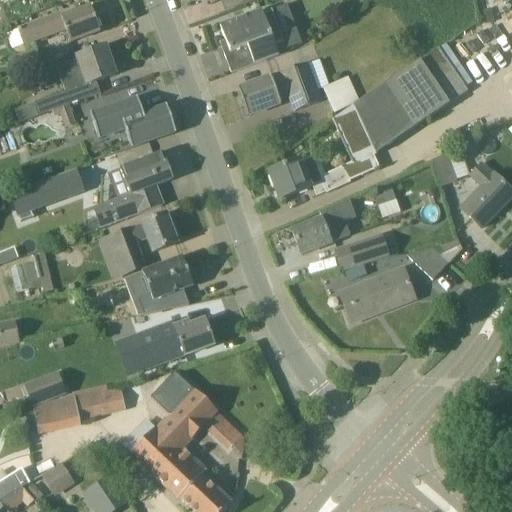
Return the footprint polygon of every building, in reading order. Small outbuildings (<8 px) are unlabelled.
[(70,43),(100,33),(91,9),(75,14),(74,10),(68,13),(17,31),(23,46),(66,30),(70,43)] [(274,43),(283,39),(272,10),(263,14),(261,10),(220,26),(230,52),(224,54),(232,73),(278,55),(274,43)] [(93,85),(116,77),(105,48),(77,59),(55,67),(61,80),(66,93),(34,105),(38,117),(52,111),(69,106),(96,96),(93,85)] [(332,121),(351,164),(358,179),(379,169),(373,157),(376,155),(467,93),(437,49),(358,104),(335,119),(332,121)] [(37,50),(11,61),(17,76),(43,65),(37,50)] [(287,73),(286,72),(271,78),(238,91),(248,118),(281,105),(278,98),(286,95),(293,114),(321,104),(307,66),(287,73)] [(335,119),(358,104),(347,80),(323,93),(335,119)] [(71,111),(69,106),(52,111),(54,118),(60,115),(71,111)] [(176,134),(167,108),(123,123),(118,107),(94,115),(102,139),(126,131),(132,149),(176,134)] [(121,183),(126,197),(92,210),(100,229),(134,217),(162,206),(156,191),(150,193),(148,188),(171,180),(162,154),(120,169),(125,181),(121,183)] [(439,182),(441,188),(457,183),(447,155),(432,162),(439,182)] [(358,179),(351,164),(319,178),(310,156),(269,173),(281,202),(322,185),(326,195),(351,184),(350,182),(358,179)] [(460,210),(482,230),(511,198),(511,192),(494,175),(492,177),(480,165),(469,176),(481,187),(460,210)] [(55,179),(2,199),(9,218),(62,198),(55,179)] [(152,254),(177,245),(166,217),(142,226),(110,238),(124,277),(145,269),(136,245),(147,241),(152,254)] [(325,228),(322,219),(292,230),(301,256),(351,238),(345,221),(325,228)] [(381,239),(335,254),(341,272),(387,256),(381,239)] [(446,267),(432,253),(430,251),(406,257),(432,281),(446,267)] [(173,294),(192,287),(182,259),(142,274),(150,296),(137,301),(143,316),(178,309),(173,294)] [(414,300),(403,270),(339,294),(351,324),(414,300)] [(179,342),(185,358),(214,347),(205,322),(191,327),(189,323),(174,329),(168,315),(152,321),(154,328),(138,334),(148,362),(166,354),(164,348),(179,342)] [(16,321),(0,324),(0,345),(21,342),(16,321)] [(58,376),(25,388),(32,407),(65,395),(58,376)] [(175,378),(162,391),(179,407),(159,428),(158,427),(131,455),(179,500),(180,499),(193,511),(224,511),(232,504),(202,476),(206,472),(182,449),(204,426),(231,451),(242,439),(215,414),(217,412),(194,390),(191,393),(175,378)] [(106,391),(75,398),(80,421),(109,415),(123,412),(119,389),(106,391)] [(81,429),(80,421),(75,398),(32,407),(39,438),(81,429)] [(62,467),(42,479),(50,491),(69,478),(62,467)] [(0,482),(0,503),(21,490),(30,485),(22,470),(0,482)] [(103,511),(125,498),(112,478),(85,495),(95,511),(103,511)]
